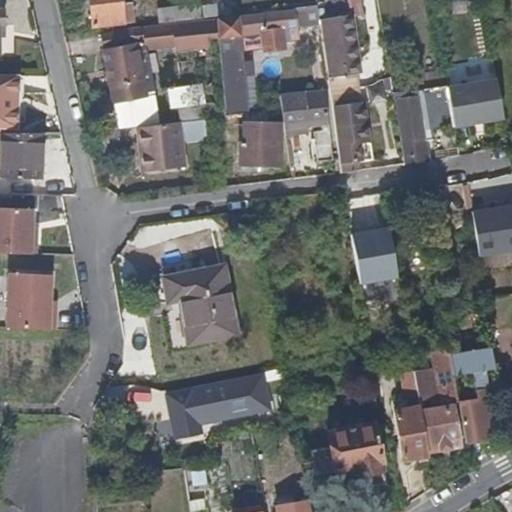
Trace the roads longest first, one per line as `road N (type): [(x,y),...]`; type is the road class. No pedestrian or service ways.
road 1 (residential): [(511,157),(86,215)]
road 2 (residential): [(42,0),(86,215)]
